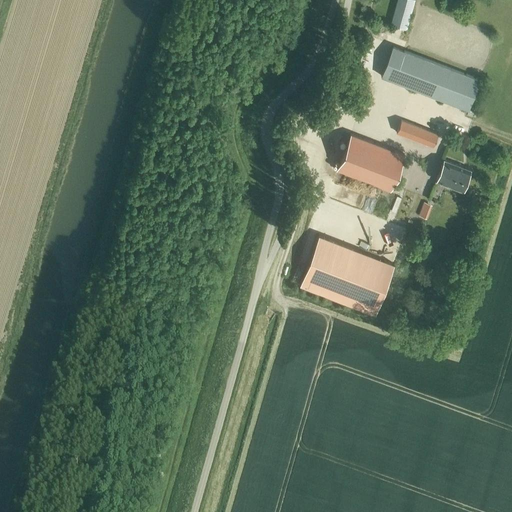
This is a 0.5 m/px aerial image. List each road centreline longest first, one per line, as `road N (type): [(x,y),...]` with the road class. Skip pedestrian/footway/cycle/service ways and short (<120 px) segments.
road 1 (unclassified): [(193,511),(281,182),(266,119),(314,63),(336,0)]
road 2 (unknown): [(340,0),(332,135),(315,189),(274,266)]
